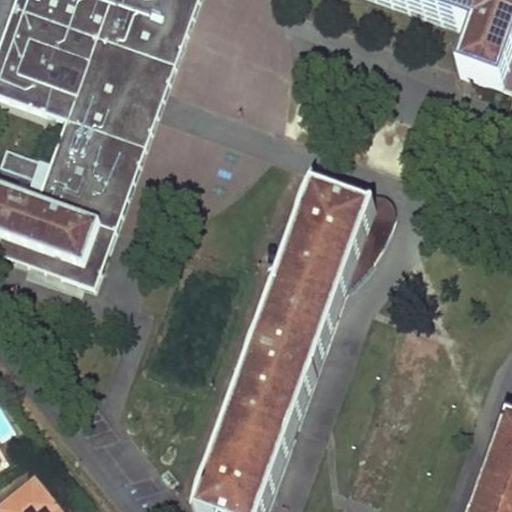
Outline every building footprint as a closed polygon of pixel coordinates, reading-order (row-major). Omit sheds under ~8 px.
[(23,0),(0,65),(0,102),(69,127),(39,207),(0,192),(0,241),(4,242),(90,273),(162,69),(167,69),(170,69),(174,67),(176,66),(179,64),(181,61),(183,59),(185,51),(185,48),(185,46),(184,43),(183,41),(182,38),(178,34),(175,32),(187,0),(23,0)] [(511,0),(369,0),(476,38),(461,78),(505,94),(511,74),(511,0)] [(98,294),(183,59),(181,61),(179,64),(176,66),(174,67),(170,69),(167,69),(162,69),(90,273),(98,294)] [(384,254),(377,248),(393,233),(397,229),(399,225),(399,221),(399,216),(397,211),(393,205),(387,202),(380,201),(375,202),(370,205),(367,209),(364,213),(317,195),(304,233),(294,238),(287,245),(286,255),(290,272),(202,511),(270,511),(349,293),(384,254)] [(90,273),(4,242),(0,251),(0,259),(98,294),(90,273)] [(511,511),(511,423),(510,423),(478,511),(511,511)] [(58,511),(37,484),(1,511),(58,511)]
